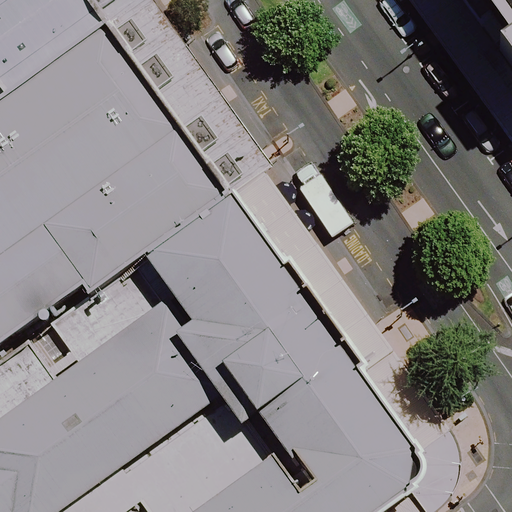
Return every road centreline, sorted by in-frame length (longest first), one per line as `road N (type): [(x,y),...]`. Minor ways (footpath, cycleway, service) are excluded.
road 1 (tertiary): [(511,422),(231,0)]
road 2 (tertiary): [(330,0),(511,251)]
